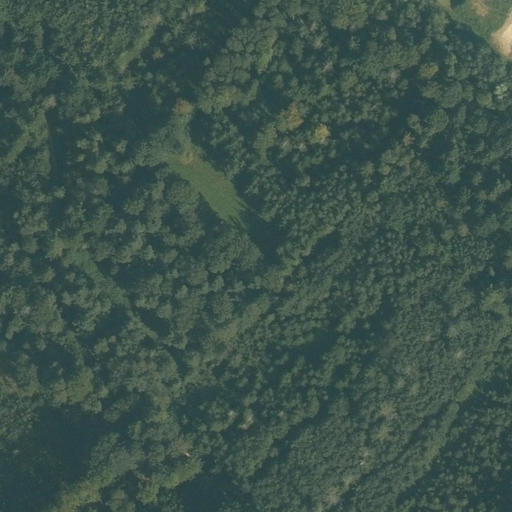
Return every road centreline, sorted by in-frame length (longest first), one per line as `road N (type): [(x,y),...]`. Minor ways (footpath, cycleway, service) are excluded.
road 1 (track): [(0,52),(50,120),(68,334),(238,511)]
road 2 (track): [(511,143),(343,0)]
